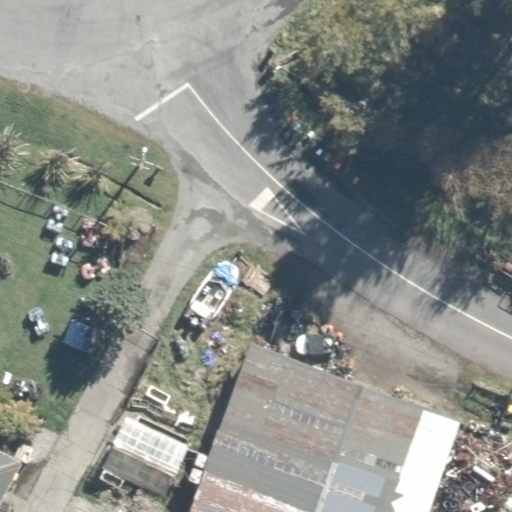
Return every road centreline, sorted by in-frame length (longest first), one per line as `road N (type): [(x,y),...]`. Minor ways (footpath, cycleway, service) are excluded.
road 1 (residential): [(169,15),(186,88),(311,209),(511,332)]
road 2 (residential): [(0,29),(67,40),(169,15)]
